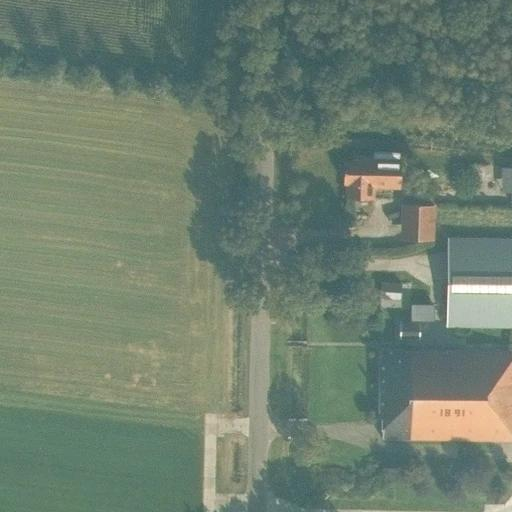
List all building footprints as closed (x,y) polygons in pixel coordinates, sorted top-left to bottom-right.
[(344,162),(344,183),(347,183),(347,197),(373,198),(373,184),(374,184),(399,184),(400,172),(400,151),(373,151),(372,156),(357,156),(357,162),(344,162)] [(434,206),(401,206),(400,240),(433,241),(434,206)] [(449,324),(457,324),(511,325),(511,241),(450,240),(449,324)] [(401,283),(380,282),(379,300),(400,301),(401,283)] [(417,323),(401,323),(401,338),(417,339),(417,323)] [(511,440),(511,351),(380,349),(379,418),(382,418),(382,439),(511,440)]
